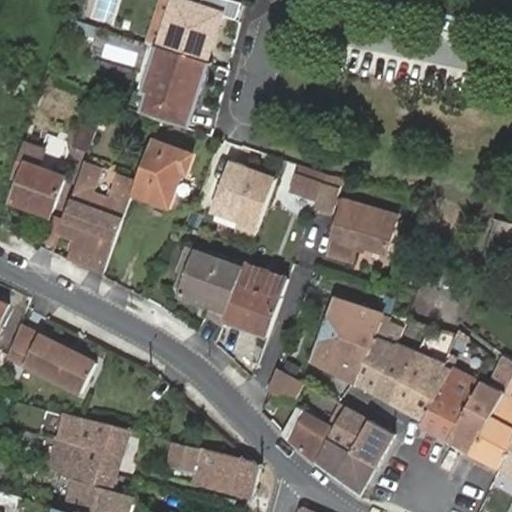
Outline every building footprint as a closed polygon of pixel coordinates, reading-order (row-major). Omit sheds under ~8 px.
[(165,50),(208,63),(223,14),(177,0),(173,0),(159,48),(165,50)] [(230,0),(208,0),(206,8),(223,14),(234,18),(239,2),(237,2),(230,0)] [(98,28),(74,20),(71,30),(95,37),(98,28)] [(201,92),(210,64),(208,63),(165,50),(151,92),(137,87),(133,97),(167,108),(168,105),(193,113),(200,92),(201,92)] [(163,121),(188,128),(193,113),(168,105),(167,108),(163,121)] [(90,152),(101,124),(85,118),(75,147),(90,152)] [(194,158),(154,142),(139,183),(135,195),(169,208),(183,172),(188,174),(194,158)] [(71,259),(107,273),(135,195),(139,183),(123,177),(115,195),(95,188),(102,170),(86,163),(60,234),(77,241),(71,259)] [(14,203),(52,217),(66,178),(28,164),(14,203)] [(261,226),(277,181),(232,164),(216,211),(261,226)] [(319,200),(324,183),(300,174),(294,191),(319,200)] [(341,189),(324,183),(319,200),(316,208),(332,214),(341,189)] [(362,247),(368,248),(390,256),(402,220),(348,201),(330,255),(356,263),(360,251),(362,247)] [(63,221),(52,217),(43,240),(56,244),(60,234),(63,221)] [(180,297),(229,315),(241,282),(243,277),(245,269),(198,251),(180,297)] [(284,297),(290,279),(247,264),(245,269),(243,277),(241,282),(229,315),(228,317),(226,321),(269,337),(284,297)] [(425,319),(449,327),(456,303),(455,302),(441,298),(437,310),(428,307),(425,319)] [(336,374),(352,382),(357,385),(384,322),(382,314),(337,299),(314,362),(336,374)] [(0,329),(11,307),(0,301),(0,329)] [(398,345),(405,327),(401,326),(388,322),(390,317),(382,314),(384,322),(357,385),(375,395),(398,345)] [(18,336),(11,357),(17,360),(24,339),(28,328),(22,325),(18,336)] [(84,387),(82,393),(84,393),(99,363),(80,354),(78,358),(69,354),(71,350),(28,328),(24,339),(68,353),(59,381),(74,385),(80,386),(84,387)] [(470,338),(460,331),(457,337),(450,353),(462,358),(470,338)] [(24,339),(17,360),(82,393),(84,387),(80,386),(74,385),(59,381),(68,353),(24,339)] [(398,345),(375,395),(393,405),(418,354),(398,345)] [(78,358),(80,354),(71,350),(69,354),(78,358)] [(418,354),(393,405),(424,421),(425,422),(443,389),(445,384),(453,369),(447,365),(418,354)] [(506,393),(506,392),(511,381),(511,361),(507,358),(492,386),(484,382),(484,383),(450,441),(472,453),(492,418),(506,393)] [(422,428),(450,441),(484,383),(454,367),(453,369),(445,384),(443,389),(425,422),(422,428)] [(278,368),(268,391),(271,394),(285,401),(291,403),(303,382),(278,369),(278,368)] [(500,468),(511,445),(511,395),(506,392),(506,393),(492,418),(472,453),(500,468)] [(340,403),(336,401),(324,422),(337,428),(349,408),(340,403)] [(290,441),(306,411),(299,408),(285,434),(290,441)] [(372,421),(349,408),(337,428),(330,439),(354,453),(378,467),(397,434),(372,421)] [(337,428),(324,422),(306,411),(290,441),(303,451),(317,462),(330,439),(337,428)] [(132,431),(104,424),(75,416),(72,416),(64,414),(57,439),(60,441),(70,444),(107,454),(102,470),(118,477),(132,431)] [(261,468),(256,461),(192,447),(176,443),(170,442),(155,437),(152,446),(173,453),(170,467),(197,472),(194,485),(253,499),(261,468)] [(362,495),(378,467),(354,453),(330,439),(317,462),(362,495)] [(62,470),(70,444),(60,441),(52,467),(62,470)] [(113,492),(118,477),(102,470),(107,454),(70,444),(62,470),(80,475),(70,511),(71,511),(130,511),(134,498),(113,492)] [(511,511),(511,445),(500,468),(511,474),(511,511)] [(145,468),(141,482),(169,489),(173,476),(145,468)]
